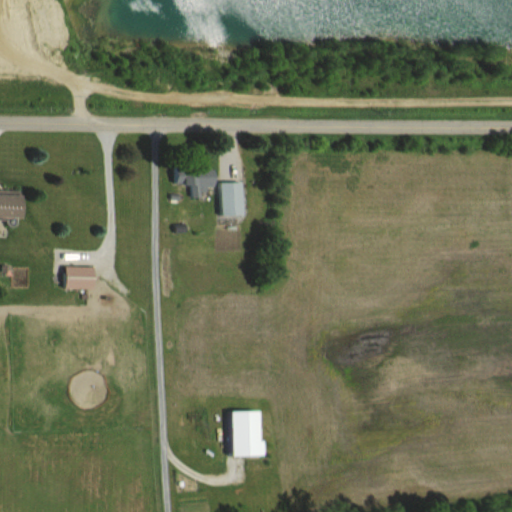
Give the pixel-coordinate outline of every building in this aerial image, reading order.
[(187,197),(196,196),(195,187),(209,187),(208,166),(172,167),(172,185),(187,184),(187,197)] [(215,215),(235,215),(235,182),(215,182),(215,215)] [(0,218),(14,218),(14,190),(0,189),(0,218)] [(88,288),(88,266),(60,266),(60,288),(88,288)] [(225,411),(228,460),(264,459),(263,442),(257,442),(256,409),(225,411)]
